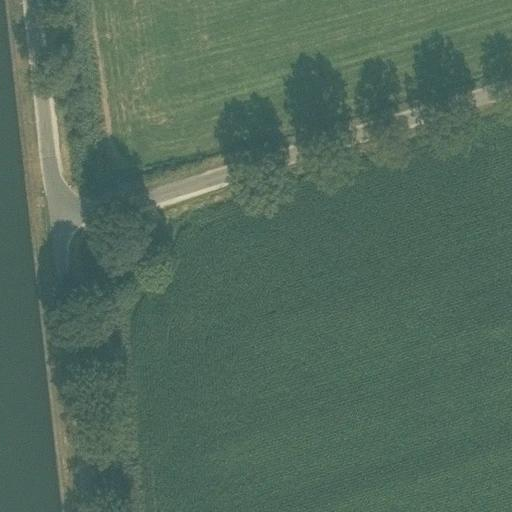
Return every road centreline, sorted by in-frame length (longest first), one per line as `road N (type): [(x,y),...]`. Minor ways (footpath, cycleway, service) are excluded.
road 1 (unclassified): [(51,223),(511,83)]
road 2 (unclassified): [(86,511),(51,223)]
road 3 (unclassified): [(51,223),(28,0)]
